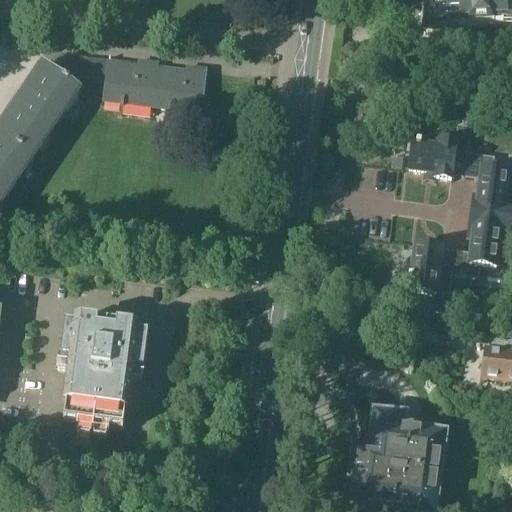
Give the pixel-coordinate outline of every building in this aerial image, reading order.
[(511,0),(426,0),(427,8),(423,9),(423,5),(421,5),(424,36),(455,34),(455,32),(451,33),(451,29),(504,24),(504,26),(511,25),(511,0)] [(124,105),(146,108),(151,71),(68,60),(54,78),(70,88),(76,80),(106,84),(103,105),(105,105),(105,103),(121,105),(121,109),(123,110),(124,105)] [(205,78),(151,71),(146,108),(169,111),(168,115),(171,116),(172,111),(199,114),(198,117),(200,117),(205,78)] [(62,118),(61,117),(73,100),(74,100),(79,94),(70,88),(54,78),(46,72),(29,97),(25,94),(13,111),(17,114),(0,138),(0,205),(3,202),(4,202),(17,184),(16,183),(27,166),(29,167),(38,153),(36,153),(48,136),(49,137),(62,118)] [(467,157),(471,131),(457,129),(455,145),(429,141),(428,149),(420,148),(420,146),(416,146),(416,148),(411,147),(408,175),(434,178),(433,182),(451,184),(452,179),(464,181),(467,157)] [(494,161),(467,157),(464,181),(479,183),(476,206),(472,205),(470,219),(510,224),(511,210),(511,201),(505,201),(509,175),(493,173),(494,161)] [(507,247),(510,224),(470,219),(468,233),(473,234),(470,257),(454,255),(451,278),(478,282),(480,270),(496,272),(499,246),(507,247)] [(446,317),(451,278),(454,255),(442,253),(442,252),(414,248),(410,280),(408,280),(408,283),(410,284),(408,296),(431,299),(429,315),(446,317)] [(365,325),(390,328),(391,315),(367,312),(365,325)] [(81,328),(64,326),(58,369),(70,371),(63,424),(122,432),(129,379),(142,381),(147,337),(130,335),(131,330),(82,323),(81,328)] [(511,343),(487,340),(482,380),(511,383),(511,343)] [(232,363),(239,364),(241,353),(233,352),(232,363)] [(382,511),(383,509),(404,511),(433,511),(435,502),(433,502),(437,470),(443,470),(448,439),(421,435),(400,433),(402,421),(382,418),(383,417),(374,415),(372,431),(374,431),(370,457),(358,456),(357,463),(355,477),(358,478),(355,497),(352,496),(350,511),(358,511),(382,511)]
